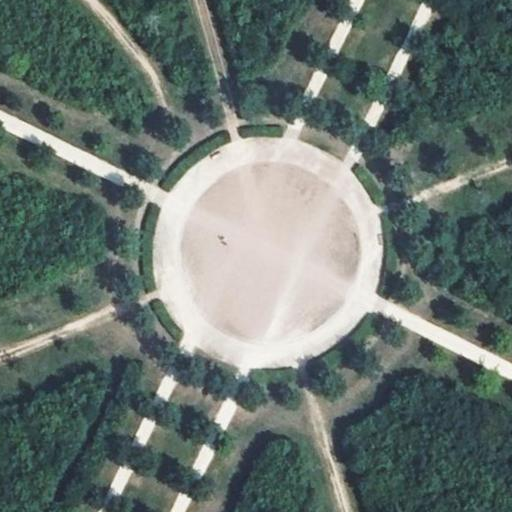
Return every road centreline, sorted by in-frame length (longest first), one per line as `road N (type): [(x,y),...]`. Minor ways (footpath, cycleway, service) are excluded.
road 1 (track): [(104,511),(359,0)]
road 2 (track): [(511,372),(0,117)]
road 3 (track): [(430,0),(178,511)]
road 4 (unknown): [(0,357),(511,160)]
road 5 (unknown): [(339,511),(271,252)]
road 6 (track): [(271,252),(201,0)]
road 7 (unknown): [(88,0),(142,63),(183,129)]
